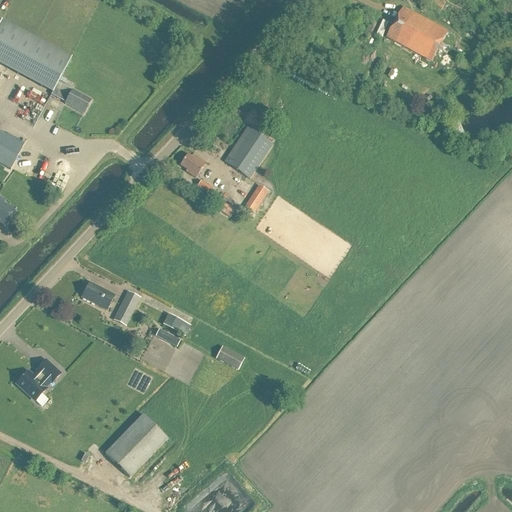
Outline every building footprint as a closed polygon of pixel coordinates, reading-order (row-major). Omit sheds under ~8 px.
[(432,63),(448,34),(404,9),(388,39),(432,63)] [(387,37),(390,22),(381,20),(379,35),(387,37)] [(1,21),(0,23),(0,66),(52,94),(52,95),(53,94),(67,102),(65,105),(83,115),(91,101),(72,91),(72,92),(57,84),(71,59),(1,21)] [(461,122),(452,124),(456,140),(466,137),(461,122)] [(249,180),(272,146),(247,129),(224,163),(249,180)] [(0,165),(10,171),(24,146),(0,133),(0,165)] [(195,179),(205,165),(193,156),(192,158),(187,155),(180,166),(190,173),(189,175),(195,179)] [(201,183),(197,189),(208,196),(212,190),(201,183)] [(256,215),(268,191),(257,185),(245,209),(256,215)] [(0,225),(7,229),(16,212),(4,206),(5,202),(0,199),(0,225)] [(222,203),(217,210),(230,219),(234,212),(222,203)] [(104,310),(112,295),(89,284),(82,299),(104,310)] [(125,327),(140,300),(128,293),(114,321),(125,327)] [(185,338),(191,328),(168,316),(163,326),(185,338)] [(155,337),(176,348),(180,342),(159,330),(155,337)] [(215,360),(238,372),(244,360),(222,348),(215,360)] [(38,371),(32,377),(27,373),(22,378),(21,379),(16,385),(35,402),(46,391),(45,390),(51,383),(52,384),(60,376),(45,362),(37,370),(38,371)] [(129,479),(167,440),(143,416),(105,455),(129,479)] [(85,465),(89,457),(85,455),(81,463),(85,465)]
